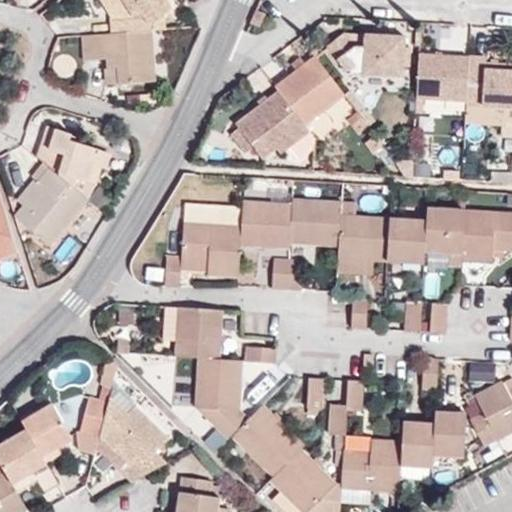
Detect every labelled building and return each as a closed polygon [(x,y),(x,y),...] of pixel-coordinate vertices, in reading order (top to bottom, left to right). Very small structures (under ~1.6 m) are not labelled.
[(113,19),(114,34),(152,31),(156,31),(151,23),(164,15),(171,12),(163,0),(105,0),(117,18),(113,19)] [(156,31),(167,30),(164,15),(151,23),(156,31)] [(114,34),(78,37),(80,60),(106,58),(118,58),(119,83),(155,80),(152,31),(114,34)] [(403,65),(404,48),(404,37),(366,35),(363,61),(343,33),(325,47),(335,60),(338,61),(348,73),(402,76),(403,65)] [(470,57),(419,54),(417,98),(467,101),(470,57)] [(314,56),(275,87),(279,91),(305,125),(344,94),(314,56)] [(511,107),(511,64),(485,64),(486,58),(470,57),(467,101),(467,104),(511,107)] [(118,58),(106,58),(108,84),(119,83),(118,58)] [(280,153),(310,131),(305,125),(279,91),(236,124),(262,158),(276,148),(280,153)] [(42,144),(38,157),(43,161),(50,167),(72,185),(74,178),(95,183),(101,166),(105,155),(107,151),(70,139),(72,133),(52,127),(46,145),(42,144)] [(310,131),(290,146),(300,159),(315,147),(316,138),(310,131)] [(110,157),(105,155),(101,166),(107,168),(110,157)] [(50,167),(43,161),(31,175),(34,178),(39,182),(50,167)] [(25,206),(15,217),(49,246),(88,198),(72,185),(50,167),(39,182),(42,184),(25,206)] [(16,199),(25,206),(42,184),(39,182),(34,178),(16,199)] [(340,215),(341,202),(292,199),(291,204),(289,241),(338,244),(340,215)] [(340,215),(355,216),(356,201),(341,199),(341,202),(340,215)] [(19,254),(3,202),(0,201),(0,261),(1,258),(19,254)] [(291,204),(243,202),(242,227),(240,245),(289,248),(289,241),(291,204)] [(462,252),(464,210),(427,208),(426,220),(424,250),(462,252)] [(511,212),(464,210),(462,252),(461,259),(492,260),(492,249),(511,249),(511,212)] [(387,260),(389,218),(355,216),(340,215),(338,244),(338,257),(373,259),(387,260)] [(424,250),(426,220),(389,218),(387,260),(424,262),(424,250)] [(166,256),(165,282),(180,283),(181,269),(181,260),(208,261),(207,270),(207,274),(238,276),(240,245),(242,227),(183,223),(181,256),(166,256)] [(461,259),(462,252),(424,250),(424,262),(423,265),(461,267),(461,259)] [(338,257),(337,274),(372,274),(373,259),(338,257)] [(273,258),(271,288),(287,289),(289,258),(273,258)] [(287,289),(302,290),(304,259),(289,258),(287,289)] [(181,260),(181,269),(207,270),(208,261),(181,260)] [(367,299),(352,297),(351,328),(365,329),(367,299)] [(403,332),(420,332),(421,301),(406,301),(403,332)] [(444,334),(447,303),(431,303),(429,333),(444,334)] [(179,307),(165,307),(163,339),(177,340),(179,307)] [(221,310),(179,307),(177,340),(176,357),(198,358),(218,359),(221,310)] [(118,339),(116,353),(129,354),(129,339),(118,339)] [(246,361),(275,363),(277,348),(247,346),(246,361)] [(195,407),(228,439),(232,436),(248,420),(239,410),(242,360),(218,359),(198,358),(195,407)] [(437,389),(438,359),(423,358),(422,388),(437,389)] [(511,377),(511,376),(502,381),(508,392),(511,389),(511,377)] [(307,408),(321,409),(323,379),(309,378),(307,408)] [(361,412),(363,381),(347,381),(347,405),(346,411),(361,412)] [(484,412),(498,439),(511,431),(511,389),(508,392),(502,381),(475,396),(484,412)] [(108,398),(111,388),(102,384),(99,400),(89,396),(88,398),(72,395),(22,421),(27,430),(46,463),(73,446),(95,451),(96,448),(108,398)] [(152,471),(165,463),(155,453),(162,447),(166,452),(172,445),(167,441),(169,439),(135,407),(126,415),(108,398),(96,448),(115,466),(118,465),(122,469),(121,472),(132,482),(152,471)] [(335,434),(345,435),(346,411),(347,405),(330,404),(329,434),(335,434)] [(232,436),(273,477),(301,450),(304,446),(263,405),(248,420),(232,436)] [(434,424),(433,455),(463,457),(467,414),(435,412),(434,424)] [(484,446),(498,439),(484,412),(470,420),(484,446)] [(401,466),(433,468),(433,455),(434,424),(403,422),(402,442),(401,466)] [(0,444),(0,463),(5,472),(11,485),(31,472),(46,463),(27,430),(0,444)] [(334,451),(344,451),(345,435),(335,434),(334,451)] [(341,488),(400,491),(401,466),(402,442),(371,441),(370,453),(344,451),(341,484),(341,488)] [(273,477),(270,480),(280,491),(272,499),(284,511),(339,511),(341,488),(341,484),(335,483),(301,450),(273,477)] [(46,493),(58,485),(49,468),(34,477),(36,479),(46,493)] [(0,475),(0,511),(22,511),(26,510),(16,492),(11,485),(5,472),(0,475)] [(11,485),(16,492),(36,479),(34,477),(31,472),(11,485)] [(182,477),(176,511),(216,511),(218,508),(219,498),(210,497),(212,481),(182,477)]
